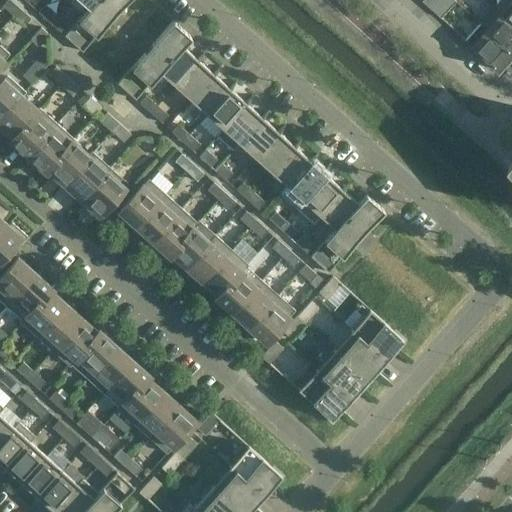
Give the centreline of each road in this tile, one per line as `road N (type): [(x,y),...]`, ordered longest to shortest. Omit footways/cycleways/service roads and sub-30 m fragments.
road 1 (residential): [(330,472),(505,279),(195,0)]
road 2 (residential): [(330,472),(0,171)]
road 3 (residential): [(511,102),(504,110),(378,0)]
